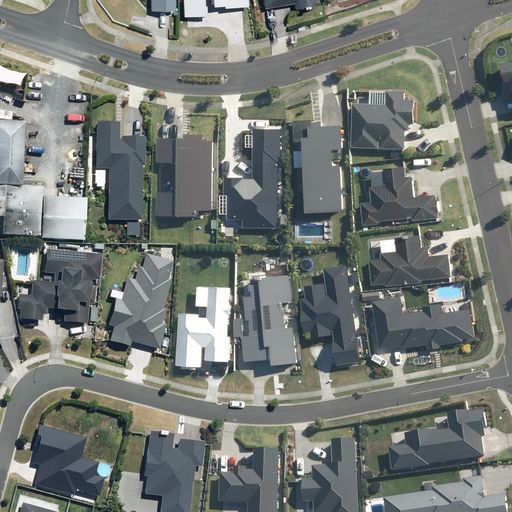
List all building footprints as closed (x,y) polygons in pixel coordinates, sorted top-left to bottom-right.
[(152,0),(152,10),(176,10),(175,0),(152,0)] [(182,0),(184,18),(207,16),(205,0),(213,0),(214,7),(226,6),(226,8),(250,7),(249,0),(182,0)] [(260,0),(262,9),(291,4),(292,10),(313,6),(311,0),(260,0)] [(511,61),(503,64),(507,83),(511,81),(511,61)] [(0,84),(21,86),(21,76),(0,65),(0,84)] [(388,104),(355,103),(353,147),(380,148),(380,142),(381,142),(381,149),(406,149),(407,131),(411,131),(411,124),(416,125),(416,100),(406,99),(407,91),(388,91),(388,104)] [(299,193),(300,214),(344,212),(342,165),(335,166),(334,150),(344,150),(343,125),(324,126),(323,122),(315,122),(314,120),(295,121),(296,142),(305,142),(307,193),(299,193)] [(0,218),(2,218),(1,235),(40,237),(40,239),(83,241),(85,199),(43,197),(43,187),(21,186),(23,123),(0,121),(0,218)] [(108,219),(143,220),(143,165),(146,165),(146,136),(122,136),(122,140),(120,140),(120,122),(97,122),(97,168),(109,168),(108,219)] [(247,126),(224,126),(223,137),(247,138),(247,126)] [(242,227),(277,228),(278,163),(281,163),(281,129),(252,129),(252,179),(242,179),(242,178),(224,178),(224,196),(226,196),(226,220),(242,220),(242,227)] [(196,210),(212,211),(213,141),(207,141),(207,139),(202,139),(202,136),(183,135),(183,139),(157,139),(157,162),(176,162),(175,192),(155,191),(155,216),(196,217),(196,210)] [(244,139),(229,138),(227,158),(242,159),(244,139)] [(404,177),(403,167),(383,170),(385,186),(369,188),(371,202),(360,203),(363,225),(378,224),(378,221),(412,217),(412,220),(438,218),(437,213),(439,213),(437,200),(436,200),(435,195),(414,197),(412,176),(404,177)] [(371,260),(374,286),(388,284),(388,286),(424,283),(423,280),(453,277),(451,254),(431,256),(430,247),(423,247),(422,235),(397,238),(398,251),(383,253),(384,259),(371,260)] [(103,254),(47,248),(45,272),(55,273),(55,282),(33,280),(31,294),(18,293),(17,309),(21,309),(20,318),(43,320),(43,313),(48,314),(48,307),(65,309),(64,321),(88,323),(90,303),(95,304),(96,287),(93,287),(93,282),(92,282),(92,279),(101,280),(103,254)] [(174,261),(147,254),(143,268),(140,267),(136,280),(128,278),(122,299),(116,298),(109,325),(114,326),(111,340),(131,346),(132,341),(160,349),(167,324),(163,322),(166,309),(164,308),(172,279),(169,278),(174,261)] [(360,361),(345,265),(323,268),(325,283),(302,286),(304,298),(300,299),(301,309),(300,310),(304,334),(310,333),(310,338),(331,335),(330,331),(332,330),(334,341),(332,341),(336,365),(360,361)] [(272,364),(296,362),(293,327),(285,328),(282,304),(292,303),(290,275),(249,278),(251,296),(243,297),(245,317),(232,318),(234,337),(243,336),(245,360),(271,358),(272,364)] [(227,337),(230,288),(208,287),(206,317),(199,317),(199,314),(178,313),(175,365),(200,367),(201,347),(205,347),(205,360),(227,361),(229,337),(227,337)] [(404,313),(401,296),(370,300),(378,349),(400,346),(401,349),(427,345),(427,349),(440,347),(440,345),(462,342),(462,340),(474,338),(470,310),(442,314),(441,304),(421,307),(421,310),(404,313)] [(429,463),(484,455),(481,434),(484,434),(483,429),(485,428),(483,408),(469,410),(468,409),(446,412),(448,426),(404,432),(406,443),(388,446),(392,470),(429,465),(429,463)] [(40,464),(35,484),(74,495),(76,489),(100,496),(105,478),(96,475),(99,462),(82,457),(87,437),(39,424),(34,445),(38,447),(34,462),(40,464)] [(160,511),(190,511),(196,465),(203,466),(206,442),(180,439),(179,449),(173,448),(175,433),(151,430),(148,450),(147,450),(144,476),(147,476),(145,494),(162,496),(160,511)] [(358,511),(355,438),(331,439),(332,463),(311,464),(312,478),(301,479),(302,501),(313,501),(313,511),(358,511)] [(247,511),(276,511),(279,448),(253,447),(253,469),(246,469),(246,466),(233,466),(233,472),(219,472),(219,500),(248,501),(247,511)] [(485,496),(481,475),(463,477),(463,481),(432,486),(432,490),(383,497),(385,511),(508,511),(505,492),(485,496)] [(58,511),(23,501),(19,511),(58,511)]
